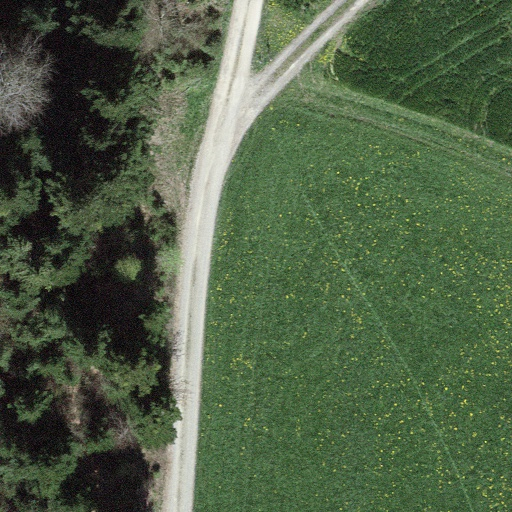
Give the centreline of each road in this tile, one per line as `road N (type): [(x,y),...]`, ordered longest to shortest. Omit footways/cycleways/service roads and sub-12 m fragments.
road 1 (track): [(244,0),(201,230),(177,511)]
road 2 (track): [(216,140),(352,0)]
